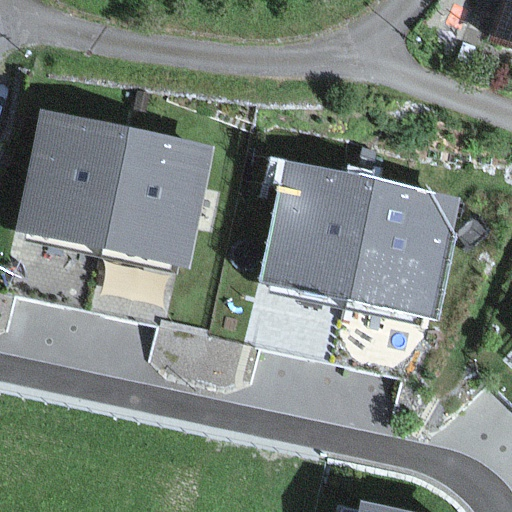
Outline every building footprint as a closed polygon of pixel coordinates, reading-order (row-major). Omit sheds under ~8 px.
[(511,0),(499,0),(492,21),(511,27),(511,0)] [(98,251),(118,147),(42,132),(22,237),(98,251)] [(173,265),(193,161),(118,147),(98,251),(173,265)] [(364,198),(286,181),(264,287),(341,303),(364,198)] [(441,214),(364,198),(341,303),(418,320),(441,214)]
